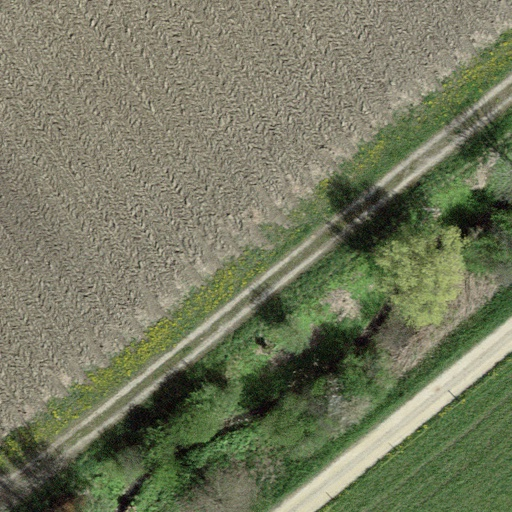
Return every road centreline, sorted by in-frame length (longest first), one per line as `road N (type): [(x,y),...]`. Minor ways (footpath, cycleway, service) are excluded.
road 1 (track): [(511,81),(0,494)]
road 2 (track): [(281,511),(511,326)]
